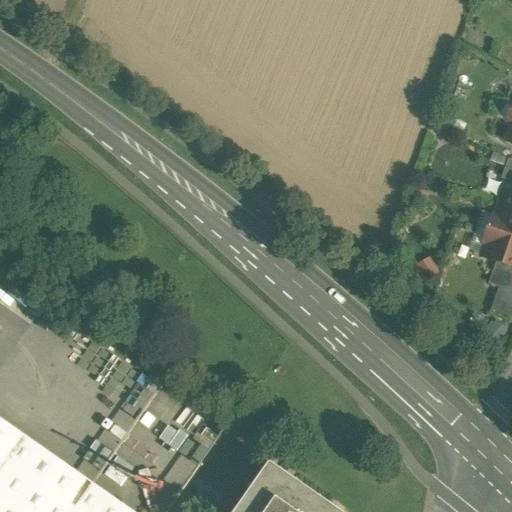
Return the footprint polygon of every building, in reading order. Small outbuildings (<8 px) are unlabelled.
[(511,162),(508,160),(501,180),(507,182),(508,181),(511,182),(511,162)] [(507,198),(500,219),(495,217),(485,246),(490,247),(486,259),(497,262),(511,267),(511,182),(508,181),(507,182),(502,197),(507,198)] [(511,267),(497,262),(488,285),(498,289),(511,293),(511,267)] [(511,293),(498,289),(489,313),(511,321),(511,293)] [(0,511),(131,511),(0,420),(0,511)] [(329,511),(271,471),(242,511),(329,511)]
